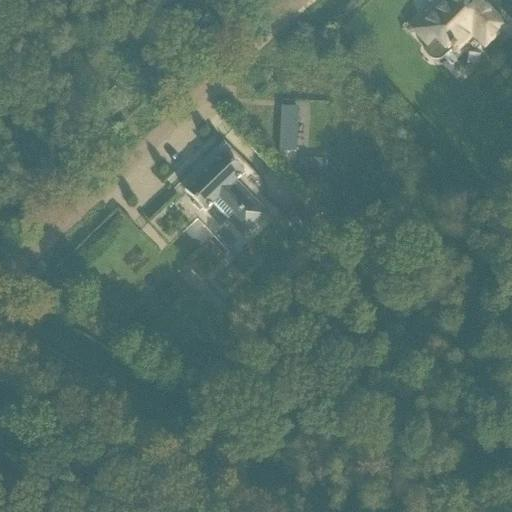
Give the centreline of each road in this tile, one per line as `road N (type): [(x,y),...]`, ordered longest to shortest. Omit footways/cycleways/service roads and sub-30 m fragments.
road 1 (unclassified): [(0,290),(301,0)]
road 2 (unclassified): [(271,511),(0,356)]
